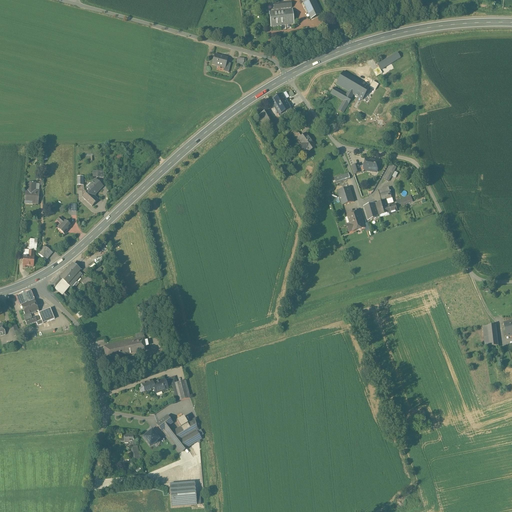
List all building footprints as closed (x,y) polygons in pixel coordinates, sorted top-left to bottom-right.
[(291,1),(279,3),(279,0),(273,1),(274,10),(292,7),(291,1)] [(301,0),(311,20),(322,14),(315,0),(301,0)] [(292,10),(281,11),(283,26),(294,25),(292,10)] [(281,11),(269,12),(271,27),(279,26),(283,26),(281,11)] [(397,53),(384,62),(386,66),(400,57),(397,53)] [(227,58),(215,55),(212,64),(224,68),(225,68),(226,63),(227,58)] [(384,62),(377,66),(379,68),(380,70),(400,58),(400,57),(386,66),(384,62)] [(379,68),(373,71),(377,77),(382,73),(380,70),(379,68)] [(357,80),(343,72),(336,85),(348,92),(346,96),(334,89),(331,94),(344,102),(348,104),(349,104),(352,99),(351,99),(353,95),(355,95),(358,89),(353,86),(357,80)] [(370,87),(357,80),(353,86),(358,89),(355,95),(362,100),(370,87)] [(283,95),(272,101),(275,107),(286,100),(283,95)] [(286,100),(275,107),(280,114),(285,111),(285,112),(287,111),(287,112),(290,111),(290,112),(292,111),(290,108),(291,108),(286,100)] [(344,102),(338,111),(343,114),(348,104),(344,102)] [(276,124),(268,110),(258,116),(266,129),(276,124)] [(306,134),(301,137),(297,131),(292,134),(297,141),(299,139),(303,144),(300,147),(304,153),(308,151),(308,152),(314,147),(310,141),(311,141),(306,134)] [(379,161),(366,159),(365,166),(364,170),(365,170),(369,170),(370,171),(372,172),(373,171),(377,172),(379,161)] [(359,164),(352,167),(355,175),(362,173),(360,167),(359,164)] [(393,165),(385,180),(388,182),(396,167),(393,165)] [(349,174),(334,178),(336,184),(351,179),(349,174)] [(95,181),(87,190),(89,192),(89,191),(94,196),(102,188),(95,181)] [(39,192),(34,191),(35,184),(28,184),(28,192),(27,192),(26,201),(33,201),(33,205),(38,205),(39,192)] [(350,188),(338,192),(343,206),(354,202),(350,188)] [(390,188),(379,191),(382,202),(393,198),(390,188)] [(89,192),(82,198),(92,207),(99,200),(94,196),(89,191),(89,192)] [(411,196),(397,201),(399,207),(413,202),(411,196)] [(386,201),(381,203),(382,204),(379,205),(378,203),(376,204),(380,216),(385,214),(385,213),(389,212),(388,207),(386,201)] [(376,203),(364,207),(368,221),(380,217),(380,216),(376,204),(376,203)] [(396,205),(388,207),(389,212),(389,214),(398,211),(396,205)] [(360,212),(348,216),(351,225),(347,226),(349,232),(353,231),(353,232),(365,228),(360,212)] [(71,226),(64,221),(61,224),(58,229),(64,234),(71,226)] [(35,240),(30,239),(29,251),(35,251),(36,251),(37,244),(34,243),(35,240)] [(45,247),(39,255),(46,261),(52,253),(45,247)] [(35,251),(29,251),(28,257),(24,256),(23,266),(34,267),(34,257),(35,251)] [(73,264),(61,278),(63,280),(63,281),(70,286),(71,288),(81,276),(78,273),(80,270),(73,264)] [(59,277),(52,286),(55,289),(63,281),(63,280),(61,278),(59,277)] [(63,281),(55,289),(62,295),(65,292),(70,286),(63,281)] [(16,296),(16,298),(19,307),(21,306),(21,305),(34,300),(31,292),(29,291),(16,296)] [(34,300),(21,305),(21,306),(25,315),(25,316),(30,314),(33,313),(34,314),(35,313),(35,312),(38,311),(34,301),(34,300)] [(50,309),(39,313),(42,320),(43,324),(55,319),(50,309)] [(30,314),(25,316),(25,315),(23,316),(25,321),(27,326),(36,323),(35,318),(32,319),(30,314)] [(496,325),(488,326),(490,347),(498,346),(496,325)] [(137,339),(104,347),(106,360),(147,351),(144,338),(143,333),(136,335),(137,339)] [(165,353),(147,357),(149,363),(166,359),(165,353)] [(175,377),(169,379),(172,387),(173,386),(178,385),(177,383),(175,377)] [(160,382),(153,384),(152,384),(154,389),(156,394),(156,393),(159,392),(168,389),(164,379),(160,381),(160,382)] [(152,380),(142,384),(145,392),(154,389),(152,384),(153,384),(152,380)] [(185,381),(177,383),(178,385),(173,386),(177,402),(190,398),(185,381)] [(166,417),(153,427),(160,436),(166,431),(172,427),(170,425),(169,424),(172,422),(168,417),(166,417)] [(191,422),(175,431),(182,440),(188,448),(202,439),(191,422)] [(175,431),(172,427),(166,431),(176,445),(182,440),(175,431)] [(156,441),(159,439),(155,434),(156,433),(153,429),(146,434),(147,435),(144,437),(151,446),(153,444),(154,444),(157,442),(156,441)] [(133,435),(124,435),(125,443),(134,442),(133,435)] [(170,487),(172,508),(199,505),(196,484),(170,487)]
